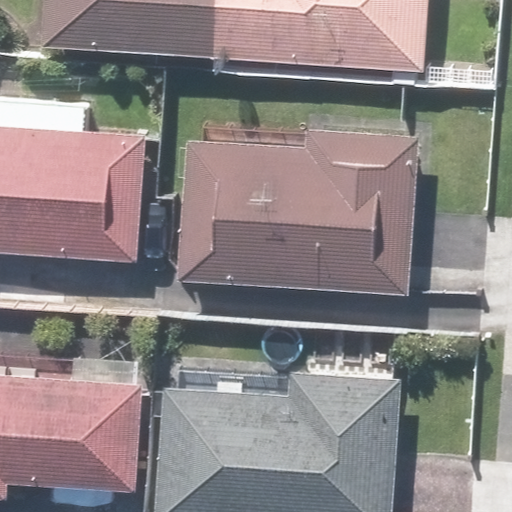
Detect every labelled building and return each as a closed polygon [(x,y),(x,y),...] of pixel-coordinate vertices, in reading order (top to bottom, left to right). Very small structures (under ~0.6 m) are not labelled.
[(46,0),(45,47),(212,53),(212,59),(422,66),(423,0),(46,0)] [(0,247),(133,256),(141,135),(0,125),(0,247)] [(304,144),(182,139),(175,275),(411,286),(419,133),(305,127),(304,144)] [(287,389),(163,383),(155,511),(391,511),(399,376),(288,370),(287,389)] [(0,496),(3,497),(4,483),(133,490),(139,382),(0,374),(0,496)]
